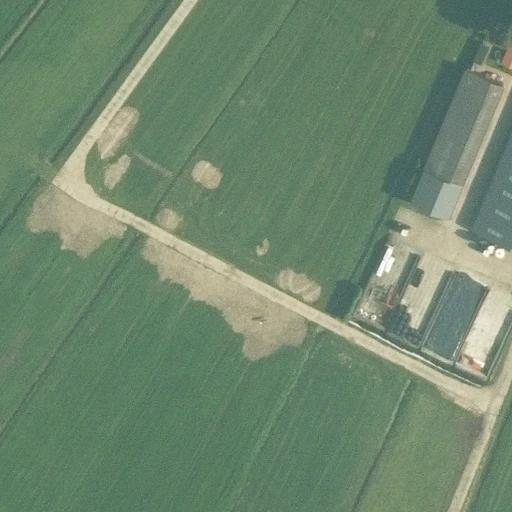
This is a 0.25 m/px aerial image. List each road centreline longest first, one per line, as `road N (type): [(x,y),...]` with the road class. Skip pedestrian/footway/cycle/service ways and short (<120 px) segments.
road 1 (track): [(131,215),(491,409)]
road 2 (track): [(511,363),(451,511)]
